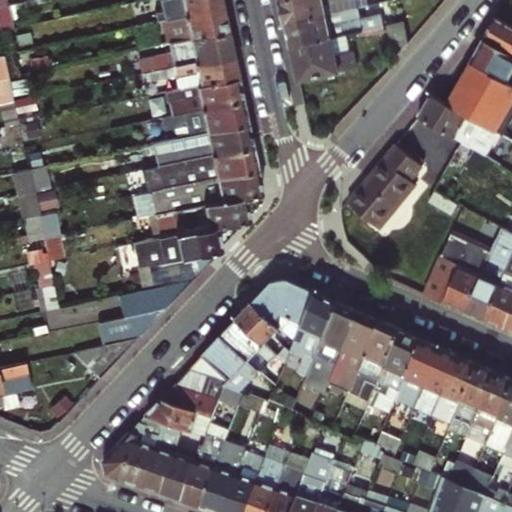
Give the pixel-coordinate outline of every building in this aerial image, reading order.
[(204,12),(222,8),(220,0),(160,0),(162,7),(133,13),(135,23),(203,8),(204,12)] [(282,0),(287,23),(361,6),(372,3),(370,0),(282,0)] [(0,29),(11,27),(6,3),(0,3),(0,29)] [(292,46),(345,34),(363,30),(383,25),(387,24),(384,12),(364,17),(361,6),(287,23),(292,46)] [(190,37),(227,29),(222,8),(204,12),(203,8),(135,23),(138,37),(167,31),(188,26),(190,37)] [(495,17),(483,39),(511,55),(511,21),(510,26),(495,17)] [(395,58),(408,43),(406,20),(392,23),(395,58)] [(383,25),(363,30),(364,33),(364,35),(388,29),(387,24),(383,25)] [(170,41),(190,37),(188,26),(167,31),(170,41)] [(169,41),(174,62),(213,54),(214,58),(232,55),(227,29),(190,37),(170,41),(169,41)] [(349,52),(345,34),(292,46),(300,81),(357,68),(353,51),(349,52)] [(511,55),(483,39),(471,61),(511,84),(511,55)] [(0,52),(0,78),(9,76),(3,52),(0,52)] [(213,54),(174,62),(147,68),(149,77),(156,75),(156,78),(176,74),(180,88),(237,76),(232,55),(214,58),(213,54)] [(511,108),(511,84),(471,61),(447,104),(499,134),(511,108)] [(242,99),(237,76),(180,88),(167,90),(172,113),(242,99)] [(474,148),(487,155),(499,134),(447,104),(429,94),(417,115),(461,141),(474,148)] [(18,122),(13,98),(0,100),(0,112),(3,125),(18,122)] [(242,99),(172,113),(148,118),(151,131),(174,126),(204,120),(206,130),(247,122),(242,99)] [(204,120),(174,126),(177,136),(206,130),(204,120)] [(252,145),(247,122),(206,130),(209,140),(179,147),(154,152),(157,164),(252,145)] [(209,140),(206,130),(177,136),(179,147),(209,140)] [(432,190),(446,196),(474,148),(461,141),(432,190)] [(395,142),(346,201),(379,227),(415,183),(410,178),(422,164),(395,142)] [(252,145),(157,164),(161,187),(256,167),(252,145)] [(0,155),(10,154),(8,147),(0,148),(0,155)] [(49,186),(44,164),(28,168),(33,190),(44,187),(49,186)] [(261,190),(256,167),(161,187),(152,190),(157,212),(244,193),(261,190)] [(49,210),(44,187),(33,190),(36,202),(38,212),(49,210)] [(27,204),(36,202),(33,190),(24,192),(27,204)] [(244,193),(157,212),(155,213),(160,236),(223,222),(249,217),(244,193)] [(223,222),(160,236),(133,242),(143,287),(194,276),(220,248),(217,232),(225,231),(223,222)] [(464,311),(483,319),(511,257),(511,230),(502,225),(490,251),(464,311)] [(451,234),(424,293),(464,311),(490,251),(451,234)] [(43,237),(33,239),(38,261),(48,259),(43,237)] [(511,257),(483,319),(504,329),(511,310),(511,257)] [(123,315),(166,306),(194,276),(143,287),(118,293),(123,315)] [(272,281),(252,302),(277,326),(293,341),(316,291),(287,278),(272,281)] [(57,298),(55,291),(47,292),(49,300),(57,298)] [(316,291),(293,341),(309,349),(303,364),(310,367),(310,366),(339,301),(316,291)] [(331,376),(360,310),(339,301),(310,366),(331,376)] [(262,343),(277,326),(252,302),(237,319),(262,343)] [(98,321),(103,344),(137,336),(166,306),(123,315),(98,321)] [(341,374),(354,380),(380,320),(360,310),(331,376),(330,377),(338,380),(341,374)] [(274,355),(262,343),(237,319),(221,335),(258,369),(259,371),(274,355)] [(366,407),(401,329),(380,320),(354,380),(345,398),(366,407)] [(422,338),(401,329),(366,407),(354,433),(365,438),(376,443),(376,442),(382,430),(390,411),(387,410),(376,405),(381,392),(393,397),(396,398),(422,338)] [(221,384),(238,390),(258,369),(221,335),(176,383),(216,398),(221,384)] [(103,344),(71,351),(99,376),(137,336),(103,344)] [(410,416),(414,406),(426,381),(441,347),(422,338),(396,398),(410,404),(407,410),(405,414),(410,416)] [(293,341),(286,356),(303,364),(309,349),(293,341)] [(426,381),(414,406),(433,414),(459,355),(441,347),(426,381)] [(477,363),(459,355),(433,414),(450,422),(471,378),(477,363)] [(31,385),(25,361),(3,366),(0,366),(0,405),(3,405),(4,409),(20,405),(16,388),(31,385)] [(467,434),(496,371),(477,363),(471,378),(450,422),(448,428),(466,436),(467,434)] [(295,382),(302,385),(310,367),(303,364),(295,382)] [(467,434),(485,442),(511,383),(511,378),(496,371),(467,434)] [(161,399),(210,416),(216,398),(176,383),(161,399)] [(509,439),(510,436),(511,432),(511,383),(485,442),(504,451),(506,447),(509,439)] [(221,384),(216,398),(232,406),(237,392),(221,384)] [(376,405),(387,410),(393,397),(381,392),(376,405)] [(260,401),(239,394),(235,405),(256,412),(260,401)] [(396,398),(393,403),(407,410),(410,404),(396,398)] [(184,428),(190,430),(195,416),(203,419),(208,421),(210,416),(161,399),(145,415),(176,426),(184,428)] [(280,408),(260,401),(256,412),(277,419),(280,408)] [(106,475),(122,480),(135,439),(140,440),(146,423),(161,428),(173,432),(176,426),(145,415),(103,461),(106,475)] [(195,416),(190,430),(198,433),(203,419),(195,416)] [(141,487),(155,445),(161,428),(146,423),(140,440),(135,439),(122,480),(141,487)] [(141,487),(159,493),(173,451),(179,435),(181,435),(184,428),(176,426),(173,432),(161,428),(155,445),(141,487)] [(400,438),(382,430),(376,442),(394,450),(400,438)] [(360,449),(365,438),(354,433),(349,445),(360,449)] [(173,451),(159,493),(180,500),(194,459),(176,452),(181,435),(179,435),(173,451)] [(200,507),(220,449),(201,442),(200,442),(194,459),(180,500),(200,507)] [(223,442),(220,449),(241,456),(244,449),(223,442)] [(315,446),(305,470),(315,474),(322,453),(333,457),(334,453),(315,446)] [(215,511),(222,511),(241,456),(220,449),(200,507),(215,511)] [(244,449),(241,456),(262,463),(265,456),(244,449)] [(315,474),(305,470),(303,477),(297,493),(290,511),(314,511),(323,486),(330,466),(333,457),(322,453),(315,474)] [(379,453),(376,463),(397,470),(400,460),(379,453)] [(262,463),(241,456),(222,511),(245,511),(257,479),(262,463)] [(447,478),(466,486),(474,467),(456,459),(447,478)] [(353,468),(334,460),(332,466),(330,466),(323,486),(335,490),(342,471),(351,474),(353,468)] [(416,481),(421,467),(402,462),(397,476),(416,482),(416,481)] [(262,463),(257,479),(272,484),(277,468),(262,463)] [(421,467),(416,481),(437,488),(441,475),(429,470),(421,467)] [(466,486),(484,494),(493,476),(474,467),(466,486)] [(245,511),(267,511),(283,470),(277,468),(272,484),(257,479),(245,511)] [(283,470),(267,511),(290,511),(297,493),(281,488),(287,472),(283,470)] [(335,490),(323,486),(314,511),(336,511),(343,494),(351,474),(342,471),(335,490)] [(303,477),(287,472),(281,488),(297,493),(303,477)] [(497,511),(502,501),(484,494),(466,486),(447,478),(441,475),(437,488),(428,511),(497,511)] [(387,499),(366,492),(363,501),(384,508),(387,499)] [(511,493),(507,492),(502,501),(511,505),(511,493)] [(359,511),(363,501),(343,494),(336,511),(359,511)] [(405,511),(408,506),(387,499),(384,508),(397,511),(405,511)] [(382,511),(384,508),(363,501),(359,511),(382,511)] [(511,511),(511,505),(502,501),(497,511),(511,511)]
